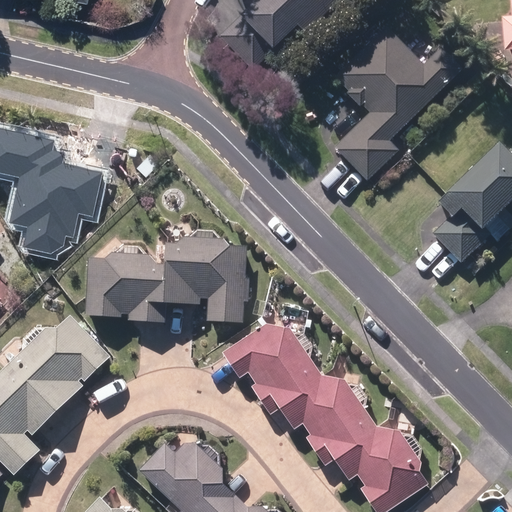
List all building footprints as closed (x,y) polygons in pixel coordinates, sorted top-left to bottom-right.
[(250,69),(296,25),(304,32),(337,0),(251,0),(244,8),(248,12),(220,40),(250,69)] [(511,0),(510,0),(511,20),(502,21),(504,54),(511,53),(511,0)] [(336,150),(369,184),(399,154),(390,145),(463,73),(441,51),(424,68),(386,30),(342,74),(352,85),(344,94),(361,111),(363,108),(371,116),(336,150)] [(9,216),(52,258),(111,198),(120,159),(63,147),(65,141),(30,133),(19,179),(0,199),(13,213),(9,216)] [(450,218),(432,235),(458,262),(487,234),(480,227),(511,195),(511,158),(498,144),(436,203),(450,218)] [(139,169),(147,178),(159,166),(151,157),(139,169)] [(221,239),(183,239),(179,242),(176,244),(165,244),(165,262),(163,300),(167,300),(199,301),(199,298),(210,298),(210,320),(242,321),(245,247),(226,247),(221,239)] [(148,256),(107,255),(105,257),(89,256),(87,316),(121,317),(121,313),(129,313),(128,320),(166,321),(167,300),(163,300),(165,262),(161,262),(161,264),(155,265),(148,256)] [(46,327),(10,360),(60,410),(84,386),(79,382),(82,379),(86,383),(111,357),(68,315),(56,327),(46,327)] [(286,328),(263,323),(222,351),(239,377),(249,371),(257,384),(253,387),(270,413),(279,408),(304,391),(301,387),(319,376),(286,328)] [(0,459),(15,474),(40,448),(25,434),(28,431),(34,436),(60,410),(10,360),(0,370),(0,459)] [(343,381),(319,376),(301,387),(304,391),(279,408),(292,428),(303,421),(312,434),(307,438),(325,465),(335,458),(358,442),(355,439),(373,426),(343,381)] [(361,488),(377,511),(387,511),(425,487),(416,473),(418,462),(399,433),(373,426),(355,439),(358,442),(335,458),(348,478),(357,473),(366,485),(361,488)] [(219,470),(192,445),(182,445),(172,455),(162,446),(141,470),(182,508),(177,511),(219,511),(232,498),(219,486),(219,470)] [(264,511),(261,509),(243,508),(232,498),(219,511),(264,511)] [(97,499),(84,511),(122,511),(121,510),(108,510),(97,499)]
